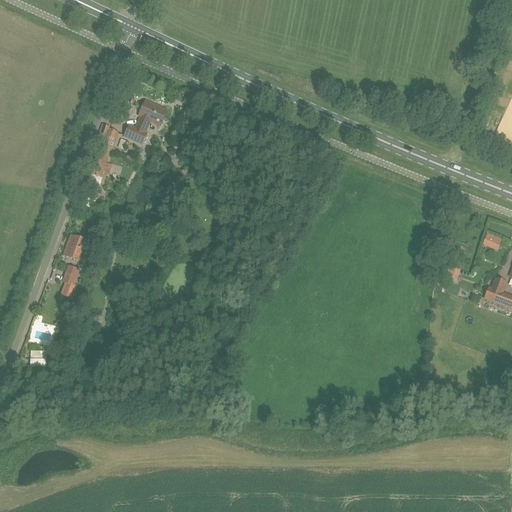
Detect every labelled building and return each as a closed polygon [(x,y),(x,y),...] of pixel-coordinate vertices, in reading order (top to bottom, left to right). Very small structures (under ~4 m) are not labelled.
[(167,112),(146,103),(140,118),(141,118),(136,130),(130,127),(125,138),(142,146),(147,135),(145,134),(150,122),(160,127),(167,112)] [(84,200),(81,206),(90,209),(92,203),(93,203),(96,194),(101,178),(103,174),(109,177),(112,167),(106,165),(117,133),(108,130),(108,128),(103,126),(102,126),(96,143),(97,144),(99,145),(89,174),(92,175),(90,181),(88,188),(87,191),(84,200)] [(488,248),(492,236),(487,234),(483,246),(488,248)] [(71,237),(64,256),(82,263),(89,244),(71,237)] [(452,266),(448,280),(457,283),(461,269),(452,266)] [(66,283),(61,296),(73,301),(78,287),(74,286),(79,273),(68,269),(63,282),(66,283)] [(511,297),(504,294),(507,285),(494,280),(490,289),(489,289),(485,300),(511,310),(511,307),(511,297)] [(100,316),(92,314),(90,322),(98,324),(100,316)] [(46,356),(31,356),(31,370),(47,370),(46,356)]
